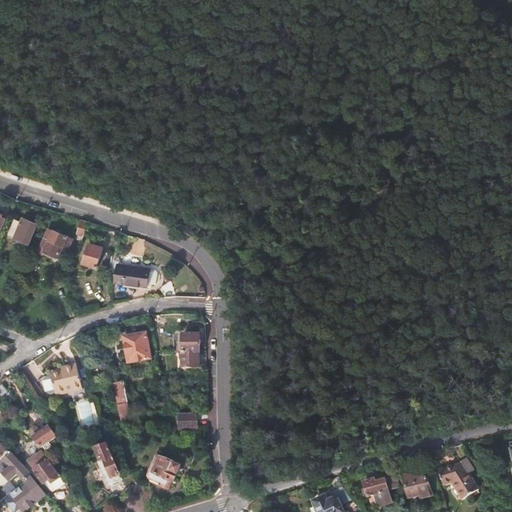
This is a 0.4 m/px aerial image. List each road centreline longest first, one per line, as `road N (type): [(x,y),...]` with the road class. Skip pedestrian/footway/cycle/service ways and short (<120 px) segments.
road 1 (residential): [(234,502),(511,428)]
road 2 (residential): [(215,309),(210,267),(182,238),(0,178)]
road 3 (residential): [(234,502),(223,455),(215,309)]
road 4 (residential): [(34,347),(120,313),(215,309)]
